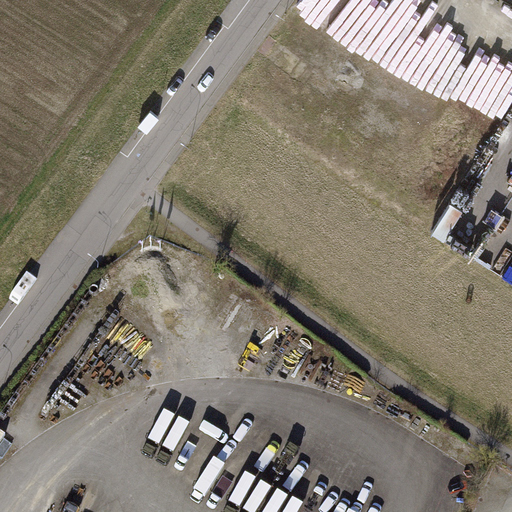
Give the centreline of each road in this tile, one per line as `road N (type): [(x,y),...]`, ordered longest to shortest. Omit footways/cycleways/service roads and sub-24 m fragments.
road 1 (track): [(511,462),(393,383),(128,183)]
road 2 (residential): [(0,358),(265,0)]
